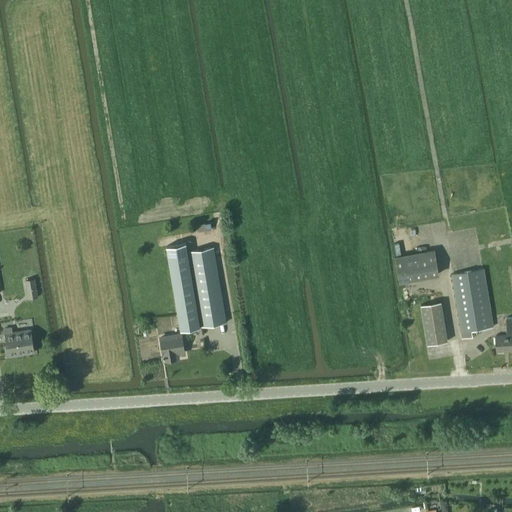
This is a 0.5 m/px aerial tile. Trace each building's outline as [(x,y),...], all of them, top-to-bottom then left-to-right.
[(200,327),(186,243),(166,246),(180,330),(200,327)] [(226,322),(214,247),(189,251),(201,326),(226,322)] [(435,249),(394,257),(399,282),(439,275),(435,249)] [(483,268),(452,273),(462,332),(463,338),(473,336),(472,330),(493,327),(492,325),(496,325),(495,321),(492,321),(483,268)] [(34,279),(26,281),(27,289),(28,289),(36,288),(34,279)] [(447,341),(441,302),(421,305),(427,345),(447,341)] [(507,335),(495,336),(496,352),(511,350),(511,322),(511,317),(506,318),(507,335)] [(12,332),(11,327),(4,328),(8,356),(34,352),(31,329),(12,332)] [(184,352),(181,334),(160,338),(163,356),(162,356),(163,361),(179,358),(179,353),(184,352)]
